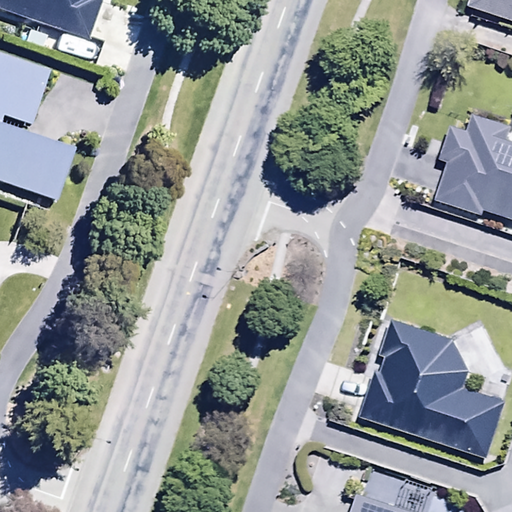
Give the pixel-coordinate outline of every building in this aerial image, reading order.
[(0,0),(0,13),(86,42),(98,4),(92,2),(92,0),(0,0)] [(511,0),(473,0),(470,9),(511,24),(511,0)] [(0,190),(54,209),(73,157),(0,131),(0,128),(3,120),(32,130),(50,77),(0,59),(0,190)] [(450,171),(438,206),(480,224),(483,217),(511,228),(511,152),(507,151),(511,135),(474,124),(469,138),(453,134),(442,167),(450,171)] [(468,378),(453,348),(397,329),(386,360),(393,363),(388,379),(381,377),(366,421),(489,463),(506,411),(462,396),(468,378)] [(369,477),(358,511),(400,511),(393,509),(401,487),(369,477)]
